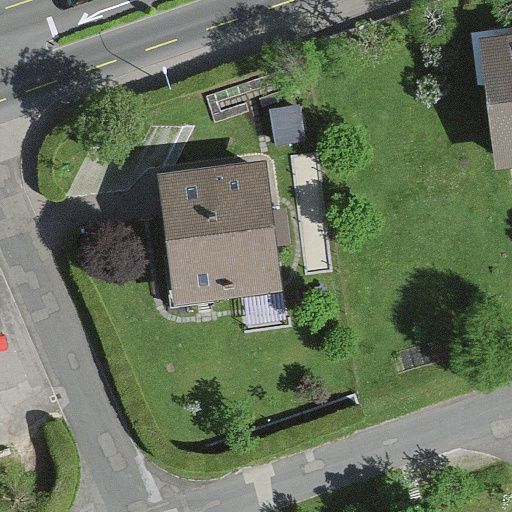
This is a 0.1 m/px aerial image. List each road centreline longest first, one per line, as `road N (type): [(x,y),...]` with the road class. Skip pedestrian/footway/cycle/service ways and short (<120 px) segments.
road 1 (residential): [(151,511),(395,423),(511,396)]
road 2 (residential): [(0,192),(136,511)]
road 3 (primary): [(0,76),(234,0)]
